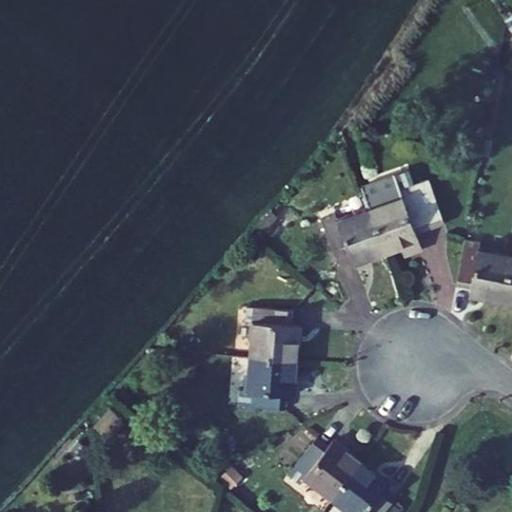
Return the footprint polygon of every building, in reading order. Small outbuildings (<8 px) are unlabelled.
[(366,195),(371,210),(388,255),(422,243),(419,235),(446,225),(439,204),(425,209),(414,178),(366,195)] [(321,220),(338,264),(352,259),(355,267),(388,255),(371,210),(340,221),(337,214),(321,220)] [(257,226),(264,232),(278,217),(271,211),(257,226)] [(465,240),(456,285),(470,288),(469,296),(504,302),(511,256),(478,250),(479,242),(465,240)] [(253,321),(250,355),(297,359),(300,324),(293,323),(294,310),(247,306),(246,321),(253,321)] [(240,388),(239,404),(285,408),(286,395),(294,395),(297,359),(250,355),(248,389),(240,388)] [(94,423),(99,431),(113,422),(108,414),(94,423)] [(316,438),(288,475),(300,484),(305,478),(333,499),(361,463),(332,441),(328,447),(316,438)] [(388,485),(361,463),(333,499),(349,511),(384,511),(395,499),(384,490),(388,485)]
